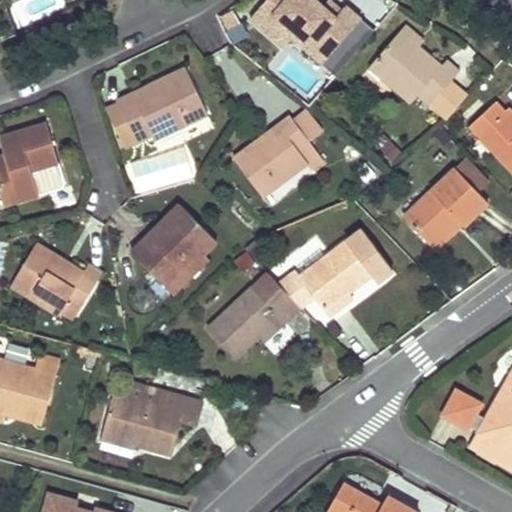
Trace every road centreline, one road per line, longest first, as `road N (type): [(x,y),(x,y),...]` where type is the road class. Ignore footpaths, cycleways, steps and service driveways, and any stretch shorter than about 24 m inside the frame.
road 1 (residential): [(341,414),(511,291)]
road 2 (residential): [(341,414),(511,510)]
road 3 (residential): [(163,15),(95,52),(0,86)]
road 4 (residential): [(224,511),(341,414)]
